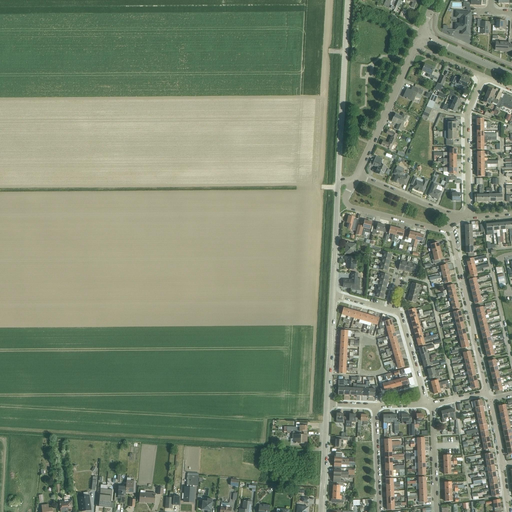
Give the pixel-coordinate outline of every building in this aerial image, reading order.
[(470,13),(456,12),(456,18),(460,18),(460,24),(456,24),(455,30),(462,30),(462,34),(469,35),(470,13)] [(480,34),(489,35),(489,23),(481,22),(481,20),(478,20),(477,27),(481,27),(480,34)] [(496,29),(506,29),(506,21),(496,21),(496,29)] [(503,52),(511,53),(511,45),(511,44),(508,45),(509,43),(496,42),(496,51),(503,51),(503,52)] [(425,65),(422,71),(428,74),(427,77),(433,80),(432,81),(436,82),(440,75),(433,71),(434,69),(425,65)] [(460,89),(465,91),(469,81),(461,78),(461,80),(453,76),(450,82),(454,84),(455,83),(462,86),(460,89)] [(403,97),(413,102),(417,93),(422,95),(423,91),(413,86),(411,90),(407,88),(403,97)] [(489,88),(486,95),(494,99),(495,96),(493,95),(495,91),(489,88)] [(454,101),(452,104),(458,107),(461,101),(460,101),(461,98),(449,93),(448,96),(451,97),(450,99),(454,101)] [(496,99),(494,99),(486,95),(483,102),(489,105),(491,101),(493,102),(492,103),(497,105),(499,101),(496,99)] [(499,101),(497,105),(496,107),(499,109),(501,104),(503,106),(511,110),(511,107),(511,98),(505,95),(503,99),(500,98),(499,101)] [(458,107),(452,104),(451,107),(448,106),(448,107),(444,105),(442,110),(448,113),(450,110),(455,113),(458,107)] [(395,115),(392,121),(398,124),(396,129),(401,131),(403,127),(402,126),(406,119),(408,120),(409,116),(407,115),(403,114),(402,117),(399,115),(398,116),(395,115)] [(476,119),(477,125),(487,125),(490,125),(490,122),(483,122),(483,119),(483,117),(481,116),(477,116),(477,119),(476,119)] [(448,124),(448,131),(456,131),(456,123),(453,123),(453,119),(446,119),(446,124),(448,124)] [(381,145),(391,149),(397,135),(388,131),(386,134),(391,136),(388,143),(383,141),(381,145)] [(456,131),(448,131),(445,131),(445,138),(446,138),(446,146),(453,146),(453,140),(456,140),(456,131)] [(383,176),(386,167),(380,164),(382,159),(376,156),(374,161),(371,159),(369,164),(375,167),(376,166),(378,167),(376,173),(383,176)] [(451,177),(454,177),(454,174),(457,174),(457,168),(450,168),(447,168),(443,168),(443,175),(448,177),(451,177)] [(399,182),(406,185),(409,176),(406,175),(405,177),(401,175),(402,172),(396,170),(394,174),(396,175),(394,181),(399,183),(399,182)] [(420,192),(423,193),(428,180),(424,179),(422,183),(416,180),(417,178),(414,176),(411,185),(414,186),(412,189),(416,190),(415,190),(420,192)] [(442,187),(438,185),(433,184),(428,195),(434,197),(434,198),(437,200),(438,199),(442,192),(441,192),(442,190),(442,187)] [(483,189),(483,185),(480,185),(480,189),(480,195),(475,195),(475,202),(483,202),(483,195),(483,189)] [(452,194),(453,201),(460,201),(460,194),(455,194),(455,191),(451,191),(451,194),(452,194)] [(349,229),(355,231),(357,222),(354,221),(355,218),(349,216),(347,223),(350,224),(349,229)] [(358,225),(356,235),(364,237),(365,232),(369,233),(370,230),(372,222),(365,221),(363,227),(358,225)] [(501,243),(499,223),(492,224),(493,231),(497,231),(498,243),(501,243)] [(372,233),(372,234),(374,235),(374,234),(376,234),(378,235),(379,231),(383,232),(386,233),(387,229),(384,228),(385,225),(378,224),(377,227),(374,226),(374,227),(372,232),(372,233)] [(397,229),(390,227),(389,234),(392,234),(391,241),(394,242),(395,238),(397,229)] [(394,242),(396,243),(397,239),(401,240),(402,240),(402,237),(404,230),(397,229),(395,238),(394,242)] [(406,234),(405,240),(408,241),(409,239),(412,239),(410,245),(414,245),(417,234),(410,232),(409,235),(406,234)] [(414,245),(413,246),(416,247),(418,241),(422,242),(421,244),(424,245),(426,239),(423,238),(423,235),(417,234),(414,245)] [(431,246),(433,253),(441,251),(439,243),(436,244),(435,241),(428,242),(429,247),(431,246)] [(345,254),(355,254),(356,244),(346,243),(345,254)] [(473,246),(466,246),(466,253),(468,253),(468,256),(474,256),(476,256),(476,253),(474,253),(473,253),(473,246)] [(441,251),(433,253),(435,259),(432,260),(433,264),(440,263),(439,260),(442,259),(441,251)] [(383,252),(382,258),(390,260),(392,254),(383,252)] [(467,260),(468,266),(474,264),(474,261),(486,259),(485,255),(473,259),(467,260)] [(382,258),(380,264),(389,266),(390,260),(382,258)] [(398,270),(404,271),(407,262),(400,261),(398,270)] [(404,271),(410,273),(412,264),(407,262),(404,271)] [(389,266),(380,264),(379,270),(387,272),(389,266)] [(412,264),(410,273),(416,274),(419,265),(412,264)] [(481,269),(469,272),(471,278),(477,276),(477,272),(482,271),(481,269)] [(432,278),(429,278),(430,281),(431,281),(433,280),(433,281),(450,276),(449,271),(442,272),(443,275),(437,277),(432,278)] [(344,280),(343,288),(351,288),(350,290),(360,291),(360,278),(357,278),(358,274),(352,273),(351,280),(344,280)] [(379,279),(378,285),(386,287),(388,281),(379,279)] [(412,283),(410,289),(419,291),(421,285),(412,283)] [(378,285),(376,291),(385,293),(386,287),(378,285)] [(410,289),(409,295),(417,297),(419,291),(410,289)] [(376,291),(375,297),(383,299),(385,293),(376,291)] [(417,297),(409,295),(407,301),(416,303),(417,297)] [(446,303),(446,305),(458,302),(457,296),(450,298),(451,301),(446,303)] [(476,309),(477,315),(484,313),(484,310),(487,310),(486,309),(490,308),(490,306),(492,305),(491,302),(485,304),(486,307),(476,309)] [(410,317),(412,322),(419,321),(418,318),(430,314),(429,311),(423,313),(420,314),(410,317)] [(455,319),(462,317),(461,311),(453,312),(454,315),(451,316),(451,317),(447,318),(448,320),(455,319)] [(479,321),(480,327),(487,325),(486,322),(489,321),(493,320),(500,319),(499,316),(493,318),(493,317),(489,318),(489,319),(486,319),(479,321)] [(462,317),(455,319),(455,321),(453,322),(453,323),(449,324),(449,323),(443,324),(443,328),(456,324),(456,325),(464,323),(462,317)] [(386,328),(393,326),(391,320),(383,322),(383,324),(381,323),(379,327),(380,329),(383,329),(386,328)] [(480,327),(482,333),(489,331),(488,328),(491,328),(491,327),(494,326),(500,325),(499,322),(494,324),(494,323),(490,324),(487,325),(480,327)] [(390,339),(396,338),(395,332),(388,333),(389,337),(386,338),(386,337),(378,339),(379,343),(387,340),(390,339)] [(424,338),(417,340),(419,346),(425,344),(424,341),(437,338),(436,335),(424,338)] [(486,351),(493,349),(492,346),(495,345),(495,344),(499,343),(499,344),(505,343),(504,340),(498,342),(498,341),(494,342),(491,343),(485,345),(486,351)] [(468,341),(460,343),(461,345),(458,346),(458,347),(455,348),(455,350),(452,351),(453,354),(458,352),(458,349),(462,348),(462,349),(469,347),(468,341)] [(419,349),(421,355),(427,354),(426,350),(435,348),(434,345),(419,349)] [(464,359),(472,358),(470,352),(463,354),(464,356),(451,359),(452,362),(464,359)] [(453,368),(466,365),(473,364),(472,358),(464,359),(465,362),(452,365),(453,368)] [(429,360),(423,361),(425,368),(431,366),(439,363),(438,360),(430,363),(429,360)] [(432,375),(433,378),(438,377),(440,376),(439,374),(442,373),(441,370),(435,371),(434,368),(428,370),(429,376),(432,375)] [(399,375),(400,379),(402,386),(409,384),(407,377),(406,374),(404,375),(403,372),(405,372),(404,369),(398,371),(399,375)] [(491,374),(493,380),(500,378),(499,375),(502,374),(501,374),(506,373),(505,370),(501,371),(498,372),(491,374)] [(390,389),(396,388),(394,381),(391,382),(390,376),(392,376),(391,373),(386,374),(387,376),(390,389)] [(470,383),(477,382),(476,376),(469,377),(469,380),(467,381),(467,382),(463,383),(463,385),(470,383)] [(500,378),(493,380),(494,386),(501,384),(504,383),(503,380),(503,379),(507,378),(507,376),(502,377),(503,377),(500,378)] [(431,382),(433,388),(449,384),(448,381),(439,383),(438,380),(439,380),(438,377),(433,378),(434,381),(431,382)] [(501,384),(494,386),(496,392),(503,390),(505,390),(504,386),(504,385),(509,384),(509,385),(511,384),(511,381),(504,383),(501,384)] [(477,382),(470,383),(471,386),(468,387),(468,388),(464,389),(465,391),(472,389),(472,390),(479,388),(477,382)] [(450,383),(449,384),(433,388),(434,395),(441,393),(441,390),(447,388),(447,389),(451,388),(450,383)] [(372,389),(369,389),(369,396),(375,397),(375,396),(379,396),(377,386),(372,386),(372,389)] [(474,408),(476,408),(483,407),(482,400),(476,401),(475,401),(475,402),(473,402),(474,408)] [(499,406),(500,412),(507,411),(506,409),(509,408),(509,407),(511,406),(511,404),(506,405),(499,406)] [(454,409),(448,410),(449,417),(452,417),(453,420),(456,420),(455,416),(456,416),(454,409)] [(507,411),(500,412),(501,418),(508,417),(507,414),(510,413),(511,412),(511,409),(510,410),(507,411)] [(336,420),(336,423),(343,423),(346,423),(346,421),(346,417),(343,417),(344,414),(337,413),(336,420)] [(352,422),(355,423),(356,414),(349,414),(349,421),(346,421),(346,423),(346,427),(351,427),(352,422)] [(409,414),(401,415),(402,422),(406,421),(406,424),(409,424),(409,436),(414,436),(414,424),(411,424),(411,420),(409,420),(409,414)] [(417,420),(414,420),(414,425),(414,428),(419,428),(418,425),(421,425),(421,421),(423,421),(423,414),(417,414),(417,420)] [(358,420),(358,424),(358,436),(360,436),(360,434),(360,432),(361,432),(361,425),(363,425),(363,424),(367,424),(367,415),(361,415),(361,420),(358,420)] [(397,415),(390,415),(390,422),(394,422),(394,431),(395,431),(395,434),(399,434),(399,430),(399,422),(397,422),(397,415)] [(501,418),(502,424),(509,423),(509,420),(511,420),(511,418),(511,416),(508,417),(501,418)] [(502,424),(504,431),(510,429),(510,426),(511,425),(511,422),(509,423),(502,424)] [(302,431),(307,431),(308,423),(296,423),(296,427),(287,427),(284,427),(284,428),(282,428),(282,430),(284,430),(287,431),(291,432),(293,432),(302,432),(302,431)] [(481,432),(488,431),(486,425),(480,426),(480,429),(466,432),(467,435),(481,432)] [(302,432),(293,432),(292,435),(292,439),(291,439),(290,443),(294,443),(294,444),(307,444),(307,435),(307,431),(302,431),(302,432)] [(346,441),(348,441),(349,437),(336,437),(335,447),(343,448),(343,444),(346,444),(346,441)] [(335,456),(334,462),(354,462),(355,458),(350,458),(349,460),(342,459),(342,453),(335,453),(335,456)] [(486,461),(493,460),(492,453),(485,455),(486,458),(483,458),(483,459),(471,461),(472,463),(486,461)] [(481,478),(473,479),(473,482),(481,480),(486,479),(489,479),(496,478),(495,472),(488,473),(489,476),(485,476),(485,477),(481,478)] [(183,494),(182,499),(185,499),(184,502),(193,503),(194,487),(194,486),(198,486),(199,475),(198,475),(199,474),(188,473),(188,475),(187,475),(187,486),(187,487),(184,487),(184,494),(183,494)] [(349,476),(334,475),(333,482),(344,483),(344,480),(341,480),(341,478),(349,478),(349,476)] [(483,486),(490,485),(497,484),(496,478),(489,479),(490,482),(486,482),(487,483),(483,484),(483,486)] [(231,479),(230,486),(236,487),(235,488),(238,488),(238,487),(239,480),(231,479)] [(126,485),(126,493),(134,493),(135,493),(136,481),(127,481),(126,485)] [(249,485),(248,488),(252,489),(251,491),(255,492),(256,486),(257,486),(258,482),(252,482),(252,486),(249,485)] [(333,485),(333,492),(340,493),(343,493),(343,485),(343,483),(337,483),(337,486),(333,485)] [(488,489),(484,490),(484,492),(491,491),(498,490),(497,484),(490,485),(491,488),(488,488),(488,489)] [(126,493),(126,485),(123,485),(123,486),(119,486),(118,496),(118,499),(121,499),(120,504),(125,504),(126,493)] [(158,488),(157,495),(163,495),(163,494),(165,494),(166,489),(164,489),(164,486),(160,486),(160,488),(158,488)] [(140,493),(139,503),(144,503),(144,502),(147,502),(147,503),(155,503),(156,493),(146,492),(146,491),(141,490),(140,493)] [(498,490),(491,491),(492,494),(489,494),(489,495),(485,496),(485,498),(492,497),(499,496),(498,490)] [(84,496),(79,497),(81,511),(91,511),(89,495),(89,496),(88,492),(83,493),(84,496)] [(166,497),(165,509),(173,509),(173,506),(173,496),(174,492),(170,492),(170,498),(166,497)] [(340,493),(333,492),(332,499),(336,499),(336,502),(344,503),(344,500),(345,500),(346,498),(343,497),(343,496),(340,496),(340,493)] [(417,496),(410,496),(410,497),(408,497),(408,500),(420,499),(420,502),(418,502),(419,505),(424,505),(424,502),(427,502),(427,496),(417,496)] [(203,501),(202,510),(208,511),(207,511),(211,511),(213,500),(207,499),(207,502),(203,501)] [(65,501),(60,502),(60,511),(62,511),(68,511),(72,511),(73,511),(72,500),(68,501),(68,500),(64,500),(65,501)] [(493,501),(486,502),(486,505),(494,504),(494,508),(494,511),(498,511),(500,511),(500,508),(501,508),(500,500),(493,501)] [(240,509),(239,511),(250,511),(252,502),(243,501),(242,509),(240,509)] [(221,503),(220,511),(231,511),(232,508),(230,507),(230,504),(221,503)]
